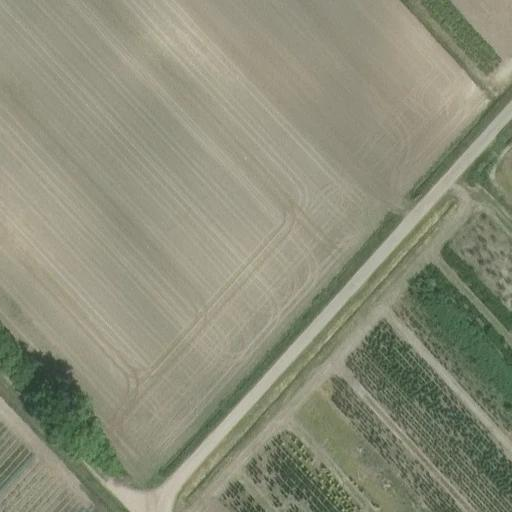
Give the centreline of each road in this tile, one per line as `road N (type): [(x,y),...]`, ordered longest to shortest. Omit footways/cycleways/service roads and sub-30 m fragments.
road 1 (unclassified): [(149,511),(511,108)]
road 2 (track): [(0,372),(134,511)]
